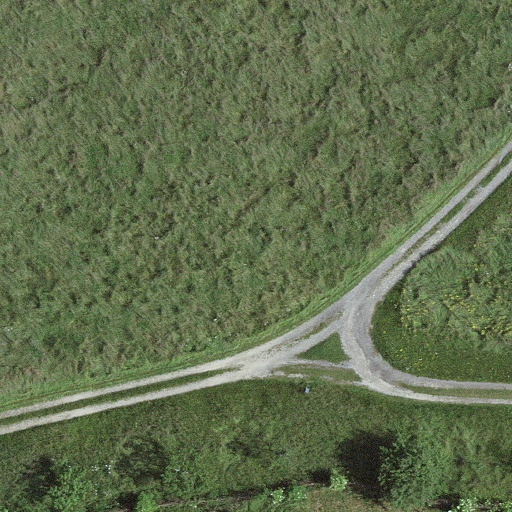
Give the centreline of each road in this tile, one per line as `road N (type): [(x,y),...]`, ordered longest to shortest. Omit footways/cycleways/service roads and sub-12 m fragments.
road 1 (track): [(511,159),(348,308),(259,365)]
road 2 (track): [(259,365),(0,423)]
road 3 (track): [(348,308),(364,351),(400,383),(511,391)]
road 4 (track): [(259,365),(400,383)]
